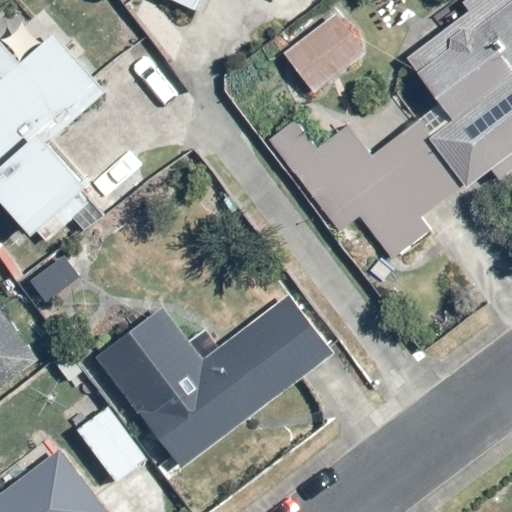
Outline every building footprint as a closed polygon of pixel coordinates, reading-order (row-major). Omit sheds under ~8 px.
[(466,181),(470,187),(511,153),(511,0),(477,0),(408,56),(442,99),(416,120),(466,181)] [(371,49),(341,10),(287,52),(318,91),(371,49)] [(0,67),(0,189),(40,233),(95,182),(54,137),(108,88),(56,31),(7,75),(0,67)] [(292,163),(343,226),(361,212),(387,245),(466,181),(416,120),(378,151),(350,116),(292,163)] [(211,511),(327,422),(296,382),(332,355),(285,294),(204,356),(164,305),(99,355),(166,442),(155,451),(202,511),(211,511)] [(0,388),(42,359),(0,299),(0,388)] [(149,459),(108,400),(77,422),(117,481),(149,459)] [(108,511),(59,447),(0,492),(0,511),(108,511)]
